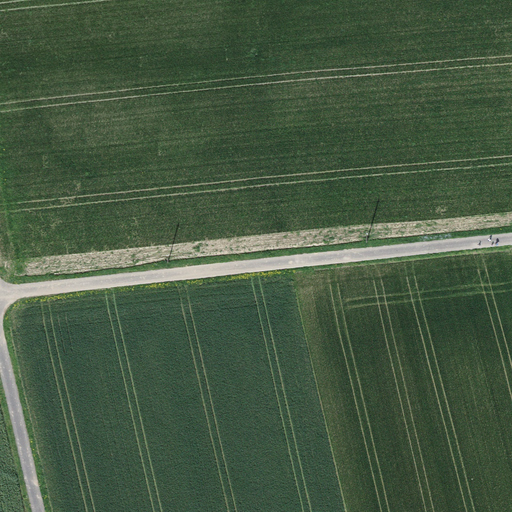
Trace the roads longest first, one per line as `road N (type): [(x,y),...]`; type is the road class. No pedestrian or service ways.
road 1 (unclassified): [(0,293),(511,238)]
road 2 (track): [(37,511),(0,351)]
